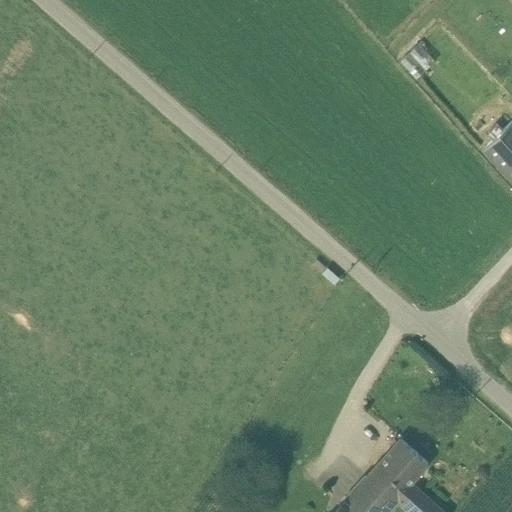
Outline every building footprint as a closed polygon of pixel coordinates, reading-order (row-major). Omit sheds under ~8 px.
[(418,46),(400,63),(415,79),(433,63),(418,46)] [(511,120),(503,130),(497,124),(488,132),(494,138),(485,147),(511,178),(511,120)] [(428,462),(401,438),(378,464),(405,488),(411,482),(428,462)] [(378,464),(335,511),(383,511),(397,498),(405,488),(378,464)] [(405,488),(397,498),(404,504),(418,489),(411,482),(405,488)] [(444,511),(418,489),(404,504),(413,511),(444,511)]
